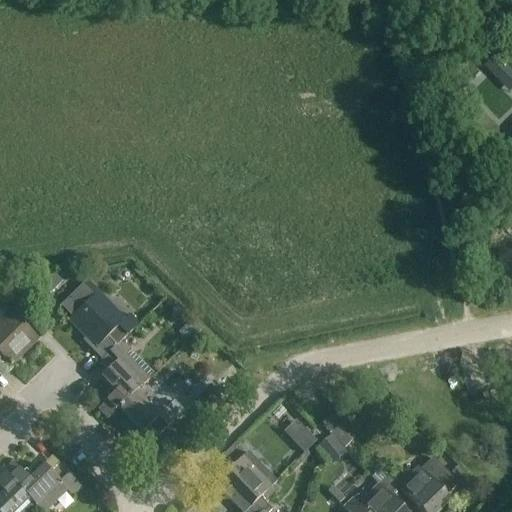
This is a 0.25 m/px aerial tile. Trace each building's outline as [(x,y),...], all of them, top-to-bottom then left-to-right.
[(511,279),(511,278),(511,260),(503,267),(511,279)] [(60,284),(54,278),(39,280),(35,285),(46,297),(60,284)] [(98,293),(91,286),(86,282),(61,307),(65,311),(72,318),(68,322),(96,350),(108,339),(116,347),(121,342),(139,325),(129,316),(124,321),(98,293)] [(0,357),(10,368),(38,340),(9,311),(0,320),(0,357)] [(189,324),(179,333),(188,343),(198,333),(189,324)] [(142,387),(143,387),(149,381),(125,356),(130,352),(121,342),(116,347),(99,364),(107,373),(101,379),(115,394),(98,411),(107,420),(124,403),(125,404),(142,387)] [(165,410),(143,387),(142,387),(125,404),(124,403),(107,420),(118,410),(142,435),(149,428),(157,437),(180,415),(170,406),(165,410)] [(205,391),(192,403),(203,415),(216,402),(205,391)] [(304,452),(316,441),(296,421),(284,432),(304,452)] [(345,451),(353,443),(333,421),(324,429),(345,451)] [(317,449),(331,467),(346,456),(332,437),(317,449)] [(245,511),(259,499),(260,499),(277,482),(249,453),(221,480),(229,488),(223,494),(240,511),(245,511)] [(387,477),(378,486),(384,492),(385,493),(403,511),(405,511),(413,505),(419,511),(430,511),(446,497),(458,485),(433,459),(420,471),(418,469),(401,486),(396,480),(393,483),(387,477)] [(36,509),(38,511),(45,511),(66,492),(71,497),(81,488),(59,465),(50,474),(44,467),(29,482),(12,465),(3,474),(20,491),(19,491),(36,509)] [(458,481),(465,474),(458,466),(451,474),(458,481)] [(20,491),(3,474),(0,470),(0,491),(3,494),(0,497),(0,511),(32,511),(36,509),(19,491),(20,491)] [(276,484),(271,489),(276,494),(281,489),(276,484)] [(403,511),(385,493),(384,492),(378,486),(361,503),(356,497),(343,510),(345,511),(403,511)] [(346,500),(335,488),(329,494),(332,497),(340,506),(346,500)] [(326,502),(335,511),(340,506),(332,497),(326,502)] [(270,511),(272,511),(260,499),(259,499),(245,511),(270,511)]
